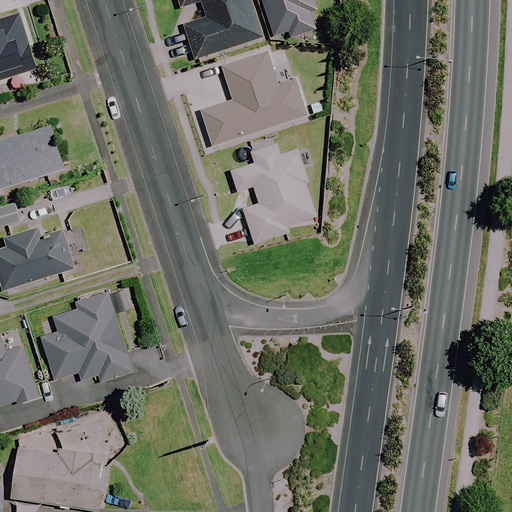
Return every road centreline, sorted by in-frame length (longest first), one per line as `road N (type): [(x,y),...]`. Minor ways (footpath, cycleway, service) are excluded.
road 1 (primary): [(474,0),(457,211),(417,511)]
road 2 (residential): [(203,303),(103,0)]
road 3 (primary): [(387,277),(408,0)]
road 4 (primary): [(355,511),(387,277)]
road 5 (primary): [(203,303),(294,320),(349,306),(387,277)]
road 6 (residential): [(257,429),(203,303)]
